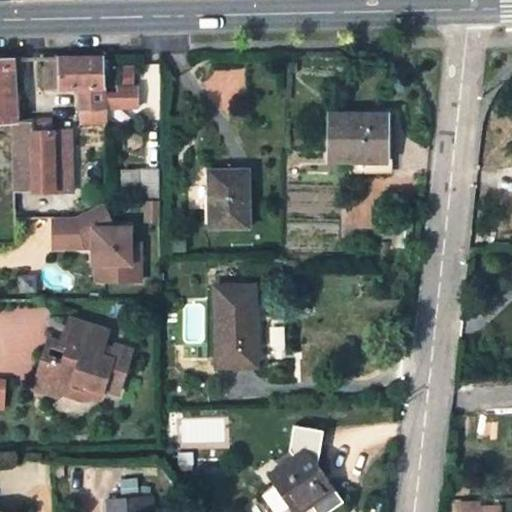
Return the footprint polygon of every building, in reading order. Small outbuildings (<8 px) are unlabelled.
[(103,94),(103,57),(57,58),(58,88),(80,88),(81,124),(104,123),(103,109),(103,94)] [(42,58),(43,88),(58,88),(57,58),(42,58)] [(0,123),(11,124),(16,123),(16,120),(20,120),(20,95),(13,95),(13,59),(0,59),(0,123)] [(115,94),(103,94),(103,109),(136,109),(136,88),(115,88),(115,94)] [(388,141),(388,113),(328,113),(328,160),(346,160),(347,173),(383,174),(383,141),(388,141)] [(11,132),(32,132),(32,130),(32,120),(20,120),(16,120),(16,123),(11,124),(11,132)] [(11,132),(12,192),(70,192),(68,130),(32,130),(32,132),(11,132)] [(159,170),(138,170),(138,198),(159,199),(159,170)] [(246,227),(246,171),(207,171),(208,227),(246,227)] [(158,220),(158,200),(145,200),(144,219),(158,220)] [(101,205),(74,218),(51,219),(51,249),(81,249),(80,242),(91,242),(91,264),(102,264),(102,282),(138,282),(138,263),(128,263),(128,228),(109,228),(109,222),(101,205)] [(254,363),(251,285),(213,286),(215,352),(216,364),(216,365),(254,363)] [(73,383),(84,387),(82,393),(98,398),(102,390),(116,394),(132,353),(115,346),(113,350),(103,346),(107,333),(70,319),(61,346),(66,348),(60,362),(44,357),(34,385),(50,391),(71,388),(73,383)] [(200,352),(200,364),(216,364),(215,352),(200,352)] [(0,408),(5,410),(8,378),(0,376),(0,408)] [(71,388),(50,391),(79,402),(82,393),(84,387),(73,383),(71,388)] [(291,511),(298,511),(332,489),(304,448),(266,474),(274,486),(288,507),(291,511)] [(47,461),(31,461),(30,484),(47,485),(47,461)] [(142,479),(121,480),(122,494),(143,492),(142,479)] [(262,494),(274,511),(281,511),(288,507),(274,486),(262,494)] [(149,511),(148,498),(106,501),(106,511),(149,511)] [(460,501),(459,511),(477,511),(477,500),(460,501)]
